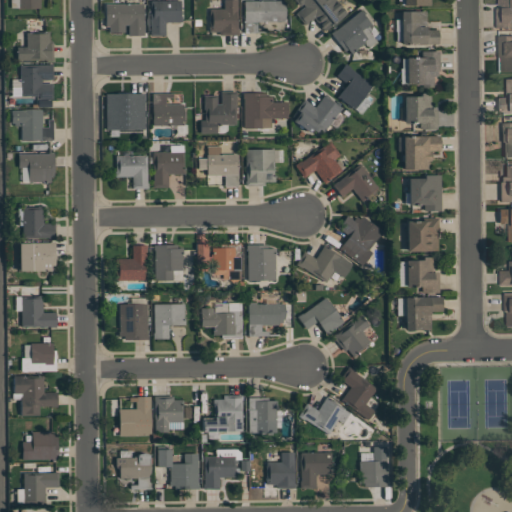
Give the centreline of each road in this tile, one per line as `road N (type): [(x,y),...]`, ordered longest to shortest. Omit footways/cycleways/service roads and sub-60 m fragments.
road 1 (residential): [(85,0),(88,511)]
road 2 (residential): [(465,0),(471,352)]
road 3 (residential): [(87,218),(301,217)]
road 4 (residential): [(88,370),(299,368)]
road 5 (residential): [(86,64),(295,63)]
road 6 (residential): [(417,359),(405,372),(407,494),(396,511)]
